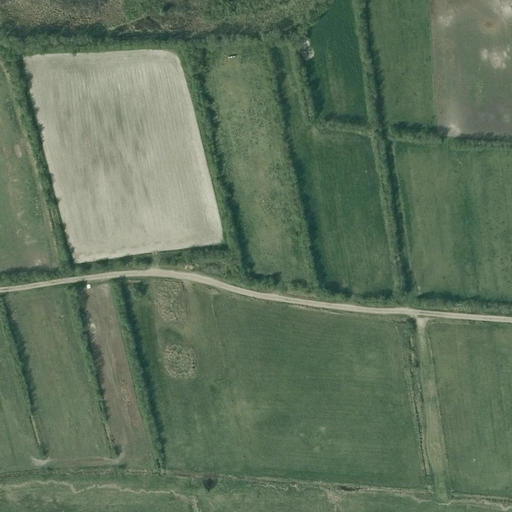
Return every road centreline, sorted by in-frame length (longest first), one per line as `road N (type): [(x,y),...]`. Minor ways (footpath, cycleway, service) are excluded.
road 1 (track): [(0,289),(149,270),(373,308),(511,319)]
road 2 (track): [(413,311),(442,500)]
